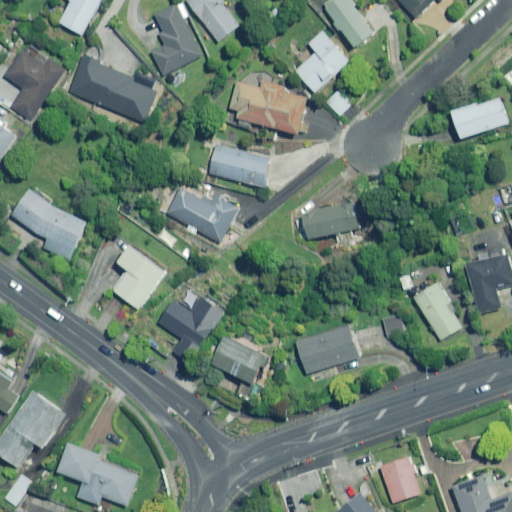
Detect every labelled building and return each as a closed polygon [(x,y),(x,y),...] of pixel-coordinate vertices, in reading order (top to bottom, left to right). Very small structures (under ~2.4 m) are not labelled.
[(103,0),(72,0),(61,23),(84,36),(103,0)] [(231,1),(230,0),(189,0),(222,43),(243,27),(226,4),(231,1)] [(376,34),(351,0),(331,0),(323,6),(341,31),(343,29),(356,48),(376,34)] [(399,0),(417,19),(436,2),(435,0),(434,0),(399,0)] [(203,57),(177,5),(158,14),(167,33),(148,43),(164,76),(203,57)] [(351,62),(323,32),(310,44),(318,53),(297,72),(317,93),(351,62)] [(47,68),(25,52),(7,77),(25,90),(13,107),(32,121),(67,72),(51,61),(47,68)] [(135,78),(86,57),(71,92),(146,125),(159,93),(133,82),(135,78)] [(285,87),(263,81),(261,89),(238,83),(231,109),(240,112),(238,118),(298,135),(309,99),(284,92),(285,87)] [(353,102),(340,89),(325,103),(339,117),(353,102)] [(509,124),(500,98),(453,113),(461,139),(509,124)] [(0,164),(20,137),(0,122),(0,164)] [(269,159),(213,145),(206,173),(265,188),(268,175),(265,174),(269,159)] [(211,204),(178,188),(164,215),(221,245),(240,208),(215,195),(211,204)] [(511,188),(501,192),(506,204),(511,201),(511,188)] [(56,204),(30,191),(15,219),(50,237),(45,247),(71,261),(90,224),(55,205),(56,204)] [(353,204),(301,215),(302,219),(295,220),(299,241),(358,229),(353,204)] [(170,273),(135,246),(122,263),(132,270),(117,291),(142,310),(170,273)] [(511,287),(511,257),(511,255),(469,266),(482,314),(503,309),(498,291),(511,287)] [(413,288),(408,276),(400,279),(404,291),(413,288)] [(456,311),(440,283),(416,297),(441,341),(463,329),(454,312),(456,311)] [(226,314),(205,298),(194,314),(176,301),(160,323),(185,340),(176,353),(192,364),(208,342),(207,341),(226,314)] [(406,332),(403,314),(384,318),(388,336),(406,332)] [(362,358),(353,327),(298,344),(308,375),(362,358)] [(273,358),(228,335),(213,363),(246,380),(240,392),(252,398),(258,387),(255,386),(265,367),(268,368),(273,358)] [(16,379),(0,368),(0,408),(8,415),(20,398),(8,390),(16,379)] [(69,416),(36,392),(0,442),(0,453),(20,468),(38,444),(45,449),(69,416)] [(102,458),(69,445),(58,472),(86,483),(80,498),(100,505),(103,497),(128,507),(140,478),(100,462),(102,458)] [(422,495),(410,458),(382,467),(393,504),(422,495)] [(33,483),(22,475),(5,499),(17,507),(33,483)] [(453,487),(461,511),(511,511),(511,494),(494,501),(486,476),(453,487)] [(377,511),(364,494),(341,511),(377,511)]
